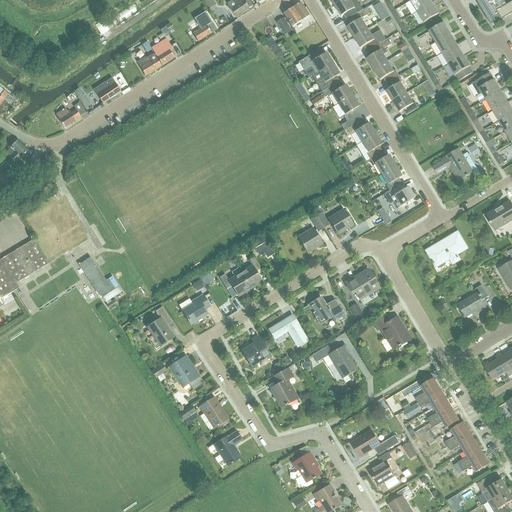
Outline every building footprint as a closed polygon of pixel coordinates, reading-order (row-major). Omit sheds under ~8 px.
[(234,17),(252,6),(247,0),(231,0),(232,0),(226,4),(234,17)] [(357,0),(344,0),(335,6),(341,17),(344,15),(347,20),(360,12),(363,10),(357,0)] [(412,0),(410,1),(405,4),(412,15),(417,12),(432,3),(430,0),(412,0)] [(511,13),(503,0),(475,0),(491,26),(511,13)] [(291,27),(309,16),(300,2),(283,14),(291,27)] [(395,10),(391,2),(386,4),(391,12),(395,10)] [(380,3),(373,7),(376,12),(383,7),(380,3)] [(432,3),(417,12),(423,23),(439,14),(432,3)] [(360,12),(347,20),(350,25),(348,27),(354,38),(368,29),(362,18),(370,13),(366,8),(363,10),(360,12)] [(402,21),(397,12),(393,15),(398,23),(402,21)] [(200,29),(193,33),(198,41),(216,30),(210,21),(205,13),(194,19),(200,29)] [(276,23),(284,36),(291,31),(283,19),(276,23)] [(409,32),(404,23),(399,26),(405,35),(409,32)] [(435,43),(451,34),(444,23),(429,32),(435,43)] [(372,35),(368,29),(354,38),(361,49),(364,47),(367,52),(386,40),(380,30),(372,35)] [(451,34),(435,43),(442,54),(457,44),(451,34)] [(173,57),(168,50),(171,48),(165,39),(150,49),(151,50),(161,65),(173,57)] [(386,40),(367,52),(370,57),(367,59),(374,70),(388,61),(384,55),(387,53),(385,48),(391,44),(388,39),(386,40)] [(142,45),(147,53),(151,50),(150,49),(146,42),(142,45)] [(421,52),(415,43),(411,46),(416,54),(421,52)] [(464,55),(457,44),(442,54),(448,65),(464,55)] [(408,48),(402,52),(405,57),(411,53),(408,48)] [(279,49),(273,53),(278,60),(283,56),(279,49)] [(307,57),(298,62),(298,63),(303,71),(311,66),(316,74),(332,64),(326,53),(322,55),(319,49),(307,57)] [(145,76),(160,66),(152,54),(145,59),(144,57),(136,62),(145,76)] [(427,62),(422,54),(418,57),(423,65),(427,62)] [(464,55),(448,65),(455,76),(456,75),(459,81),(473,73),(469,67),(470,66),(464,55)] [(388,61),(374,70),(380,81),(383,79),(386,84),(399,76),(396,71),(394,72),(388,61)] [(316,74),(311,76),(316,83),(321,92),(339,82),(335,76),(339,74),(332,64),(316,74)] [(434,73),(429,65),(424,68),(429,76),(434,73)] [(417,67),(410,71),(413,76),(420,72),(417,67)] [(489,73),(471,84),(479,96),(477,97),(480,103),(485,100),(501,91),(494,80),(493,80),(489,73)] [(399,76),(386,84),(389,89),(386,91),(393,102),(407,93),(401,82),(402,81),(399,76)] [(440,84),(435,76),(431,79),(436,87),(440,84)] [(112,78),(92,91),(102,105),(121,92),(112,78)] [(339,82),(321,92),(325,98),(331,94),(338,104),(352,96),(345,85),(342,87),(339,82)] [(0,111),(1,111),(1,110),(2,110),(3,110),(3,109),(3,108),(3,107),(3,106),(3,105),(2,104),(4,101),(9,96),(2,91),(0,88),(0,111)] [(507,102),(501,91),(485,100),(492,111),(507,102)] [(303,92),(299,95),(304,103),(308,101),(309,100),(304,92),(303,92)] [(77,96),(85,109),(90,105),(82,93),(77,96)] [(407,93),(393,102),(400,112),(403,110),(406,116),(419,108),(415,103),(414,104),(407,93)] [(310,103),(313,107),(324,100),(321,96),(310,103)] [(352,96),(338,104),(344,115),(342,116),(346,122),(340,126),(344,131),(350,128),(359,122),(362,120),(359,115),(355,109),(358,107),(352,96)] [(467,111),(471,109),(465,97),(460,100),(467,111)] [(79,116),(85,112),(78,102),(73,106),(74,109),(70,112),(69,110),(66,112),(64,108),(55,115),(63,128),(80,117),(79,116)] [(511,113),(511,109),(507,102),(492,111),(498,122),(511,113)] [(471,109),(467,111),(473,122),(478,119),(471,109)] [(511,113),(498,122),(505,132),(511,128),(511,113)] [(484,130),(478,119),(473,122),(480,133),(484,130)] [(362,120),(350,128),(344,131),(347,137),(355,132),(361,143),(375,134),(369,123),(365,125),(362,120)] [(484,130),(480,133),(486,143),(491,141),(484,130)] [(361,143),(356,146),(366,162),(369,159),(382,152),(379,147),(382,145),(375,134),(361,143)] [(21,158),(28,150),(17,140),(0,159),(0,166),(3,164),(10,171),(21,158)] [(497,152),(491,141),(486,143),(493,154),(497,152)] [(474,146),(468,150),(473,158),(479,154),(474,146)] [(448,159),(433,168),(437,174),(450,167),(458,181),(472,173),(474,177),(480,173),(467,153),(462,156),(458,150),(447,157),(448,159)] [(385,157),(382,152),(369,159),(373,165),(374,164),(381,175),(395,166),(388,155),(385,157)] [(497,152),(493,154),(499,165),(504,163),(497,152)] [(346,164),(343,166),(347,173),(352,170),(353,170),(351,166),(349,167),(348,167),(346,164)] [(395,166),(381,175),(387,185),(386,186),(389,191),(401,184),(398,179),(401,177),(395,166)] [(397,209),(414,198),(408,187),(405,189),(401,184),(389,191),(384,195),(390,205),(393,202),(397,209)] [(511,205),(510,202),(486,216),(495,231),(511,221),(511,205)] [(338,235),(353,226),(343,209),(328,219),(338,235)] [(329,225),(321,213),(316,216),(323,228),(329,225)] [(323,228),(316,216),(311,219),(318,231),(323,228)] [(387,216),(381,219),(383,223),(386,227),(391,223),(387,216)] [(307,253),(323,244),(313,228),(298,238),(307,253)] [(64,251),(52,230),(36,239),(49,260),(64,251)] [(456,255),(467,248),(458,233),(427,251),(436,267),(450,259),(453,264),(459,260),(456,255)] [(0,259),(3,265),(15,284),(48,264),(34,240),(0,259)] [(267,241),(259,246),(264,254),(267,258),(275,254),(267,241)] [(485,249),(484,257),(492,258),(493,251),(485,249)] [(510,290),(511,289),(511,250),(508,253),(511,259),(511,261),(498,270),(510,290)] [(251,265),(239,272),(241,274),(250,289),(261,282),(255,272),(261,269),(254,257),(248,260),(251,265)] [(89,258),(78,265),(99,297),(100,296),(105,303),(122,292),(112,277),(105,281),(89,258)] [(15,284),(3,265),(0,266),(0,298),(18,288),(15,284)] [(250,289),(241,274),(239,272),(237,269),(232,272),(235,277),(229,281),(225,274),(219,278),(227,290),(232,286),(238,296),(250,289)] [(359,300),(379,289),(368,270),(345,283),(352,294),(354,292),(359,300)] [(210,274),(209,273),(200,278),(204,286),(214,281),(212,278),(210,274)] [(204,286),(200,280),(192,285),(196,292),(204,286)] [(478,294),(458,305),(466,317),(475,312),(476,313),(486,308),(481,301),(488,297),(482,286),(475,290),(478,294)] [(205,310),(211,307),(203,295),(191,302),(193,305),(182,311),(191,325),(208,314),(205,310)] [(334,321),(344,315),(335,300),(325,306),(321,298),(308,306),(319,324),(332,317),(334,321)] [(114,300),(106,305),(110,311),(118,305),(114,300)] [(356,304),(349,308),(357,322),(364,318),(356,304)] [(160,347),(174,338),(165,325),(171,321),(161,308),(155,312),(160,319),(148,327),(160,347)] [(297,347),(307,341),(292,316),(268,330),(274,339),(287,331),(297,347)] [(380,327),(384,335),(393,350),(410,339),(397,317),(389,322),(385,316),(373,323),(376,329),(380,327)] [(251,366),(269,355),(258,336),(252,340),(254,343),(242,351),(251,366)] [(347,376),(357,370),(348,356),(349,355),(343,346),(332,353),(327,346),(312,355),(317,363),(328,356),(342,379),(343,378),(344,379),(347,377),(347,376)] [(502,354),(497,357),(498,359),(506,373),(511,369),(511,353),(511,351),(503,356),(502,354)] [(183,388),(200,376),(194,369),(192,370),(184,358),(169,368),(183,388)] [(286,358),(280,361),(284,367),(290,364),(286,358)] [(489,362),(484,365),(485,367),(493,381),(501,376),(504,381),(509,378),(506,373),(498,359),(490,364),(489,362)] [(278,364),(273,367),(276,373),(281,371),(278,364)] [(156,378),(167,371),(163,365),(152,372),(156,378)] [(286,380),(291,377),(287,370),(273,378),(277,385),(270,389),(281,408),(297,398),(286,380)] [(418,404),(441,390),(434,379),(421,387),(425,393),(415,399),(418,404)] [(447,400),(441,390),(418,404),(420,408),(430,402),(434,408),(447,400)] [(214,429),(227,420),(217,406),(219,405),(214,398),(200,407),(214,429)] [(447,400),(434,408),(437,413),(427,419),(430,424),(453,410),(447,400)] [(407,403),(401,406),(404,412),(410,409),(407,403)] [(184,420),(195,412),(191,406),(180,414),(184,420)] [(410,409),(404,412),(408,419),(414,416),(410,409)] [(460,421),(453,410),(430,424),(433,429),(443,423),(446,429),(460,421)] [(448,447),(471,433),(464,423),(451,431),(455,437),(445,442),(448,447)] [(372,431),(352,443),(360,457),(380,445),(372,431)] [(241,457),(240,455),(234,446),(242,440),(237,433),(228,438),(227,437),(214,445),(228,466),(241,457)] [(477,443),(471,433),(448,447),(451,452),(460,446),(464,452),(477,443)] [(395,436),(383,443),(387,451),(399,443),(395,436)] [(409,442),(402,447),(406,453),(413,449),(409,442)] [(477,443),(464,452),(467,457),(457,463),(460,468),(483,454),(477,443)] [(305,449),(298,453),(302,458),(308,454),(305,449)] [(302,458),(292,464),(296,471),(298,470),(302,476),(297,479),(301,485),(301,486),(302,486),(302,487),(303,487),(304,487),(305,487),(306,487),(307,487),(312,484),(310,481),(321,474),(313,461),(314,460),(310,453),(308,454),(302,458)] [(369,472),(378,487),(385,482),(388,489),(399,483),(395,476),(396,476),(387,461),(392,458),(389,453),(379,459),(382,465),(369,472)] [(490,464),(483,454),(460,468),(463,472),(473,466),(476,472),(490,464)] [(275,466),(271,468),(277,477),(282,475),(278,469),(277,469),(275,466)] [(491,476),(477,484),(488,502),(508,490),(502,480),(495,484),(491,476)] [(319,501),(323,507),(314,511),(330,511),(341,506),(333,493),(334,492),(330,485),(313,495),(317,502),(319,501)] [(389,505),(392,511),(412,511),(403,497),(411,493),(408,487),(397,494),(400,499),(389,505)] [(511,501),(511,496),(508,490),(488,502),(493,511),(510,511),(511,511),(511,510),(508,504),(511,501)] [(454,497),(447,501),(450,507),(457,503),(454,497)] [(301,500),(293,505),(297,511),(305,506),(301,500)]
